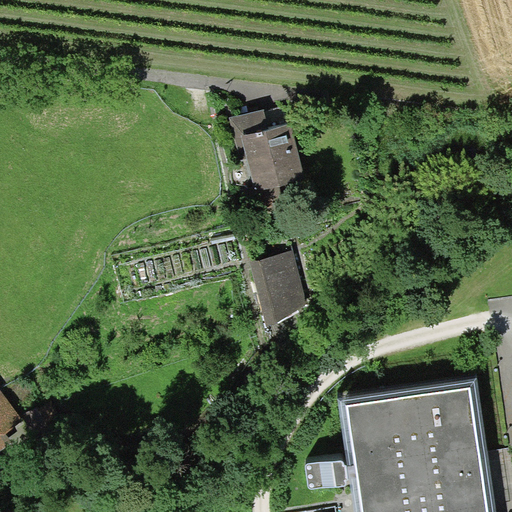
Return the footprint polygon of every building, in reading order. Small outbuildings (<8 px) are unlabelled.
[(291,144),(286,123),(261,129),(257,113),(231,120),(241,159),(247,158),(254,182),(292,172),(285,145),(291,144)] [(272,207),(278,206),(272,183),(255,187),(261,209),(272,206),(272,207)] [(294,230),(326,222),(324,212),(291,219),(294,230)] [(411,235),(416,242),(428,232),(423,226),(411,235)] [(262,311),(299,302),(288,257),(251,266),(262,311)] [(487,511),(468,381),(467,379),(345,397),(344,399),(352,458),(344,460),(342,459),(340,455),(337,455),(307,459),(304,461),(303,464),(305,481),(307,484),(309,485),(341,480),(343,479),(345,474),(354,472),(359,511),(487,511)] [(41,445),(52,439),(34,409),(21,417),(27,425),(29,424),(41,445)]
